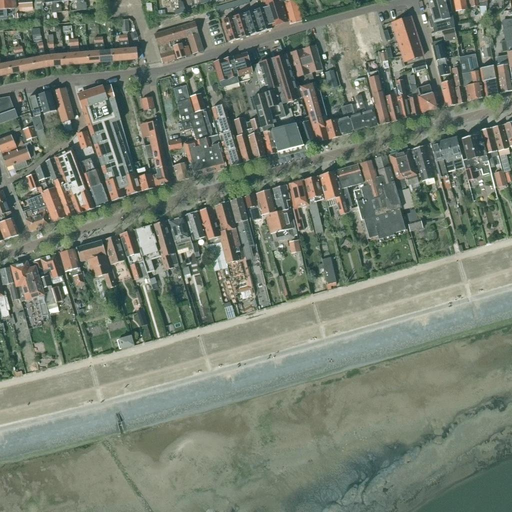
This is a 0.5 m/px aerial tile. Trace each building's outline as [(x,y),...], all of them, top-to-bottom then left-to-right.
[(10,1),(10,0),(0,0),(0,9),(0,10),(4,9),(15,8),(15,1),(10,1)] [(19,1),(20,10),(25,10),(25,7),(31,7),(30,0),(25,1),(25,0),(19,1)] [(51,14),(56,13),(54,0),(41,0),(42,4),(52,3),(52,7),(51,7),(51,14)] [(67,0),(54,0),(56,13),(61,13),(60,6),(59,6),(59,2),(68,1),(67,0)] [(67,0),(68,1),(77,0),(77,4),(76,4),(76,11),(81,11),(80,0),(67,0)] [(262,0),(264,7),(271,27),(287,22),(282,3),(283,2),(284,2),(283,0),(262,0)] [(290,25),(292,24),(302,21),(295,0),(292,0),(284,2),(283,2),(290,25)] [(454,29),(449,0),(426,0),(431,17),(428,18),(431,28),(434,27),(436,33),(454,29)] [(465,10),(466,10),(464,0),(453,0),(456,12),(459,11),(465,10)] [(469,0),(471,9),(478,8),(477,0),(469,0)] [(264,7),(253,11),(261,33),(271,29),(271,27),(264,7)] [(253,11),(243,14),(250,36),(261,33),(253,11)] [(243,14),(232,18),(240,39),(250,36),(243,14)] [(392,23),(395,33),(413,27),(409,17),(392,23)] [(232,18),(222,21),(229,43),(240,39),(232,18)] [(511,20),(502,22),(505,42),(511,40),(511,31),(511,30),(511,20)] [(372,21),(364,24),(371,52),(380,49),(372,21)] [(203,52),(198,34),(195,23),(154,35),(160,55),(162,64),(175,60),(171,44),(181,41),(181,39),(187,37),(193,55),(203,52)] [(364,24),(355,26),(362,54),(371,52),(364,24)] [(351,27),(342,29),(350,60),(354,59),(354,56),(358,55),(351,27)] [(416,37),(413,27),(395,33),(399,43),(416,37)] [(30,30),(28,30),(28,36),(30,35),(32,35),(33,42),(42,41),(40,34),(40,29),(30,30)] [(342,32),(335,34),(342,62),(350,60),(342,29),(342,32)] [(442,32),(444,40),(456,38),(454,30),(442,32)] [(326,33),(317,36),(325,64),(330,62),(330,65),(334,64),(326,33)] [(327,33),(326,33),(334,64),(342,62),(335,34),(327,36),(327,33)] [(419,47),(416,37),(399,43),(402,53),(419,47)] [(182,48),(181,44),(182,44),(181,41),(171,44),(175,60),(190,55),(188,46),(182,48)] [(446,66),(440,41),(433,43),(435,47),(432,48),(436,61),(438,61),(439,67),(444,65),(444,66),(446,66)] [(111,51),(112,62),(125,61),(123,42),(119,43),(119,47),(119,50),(111,51)] [(137,59),(136,48),(129,49),(128,42),(127,42),(123,42),(125,61),(137,59)] [(87,53),(88,64),(100,63),(99,44),(95,45),(94,45),(94,52),(87,53)] [(100,63),(112,62),(111,51),(104,51),(104,44),(103,44),(102,44),(99,44),(100,63)] [(70,54),(62,55),(63,66),(76,65),(74,46),(70,47),(70,51),(70,54)] [(74,46),(76,65),(88,64),(87,53),(79,53),(79,50),(78,50),(78,46),(74,46)] [(485,58),(491,57),(489,46),(485,47),(483,47),(485,58)] [(315,47),(303,50),(309,74),(311,80),(313,80),(311,73),(322,70),(315,47)] [(422,57),(419,47),(402,53),(405,63),(422,57)] [(50,56),(45,56),(47,67),(50,67),(51,67),(63,66),(62,55),(55,55),(55,52),(54,52),(53,48),(49,49),(50,56)] [(40,57),(32,59),(34,70),(47,67),(45,56),(43,49),(39,50),(38,50),(40,57)] [(303,50),(290,54),(297,77),(307,74),(309,81),(311,80),(309,74),(303,50)] [(19,54),(22,72),(34,70),(32,59),(25,60),(24,53),(23,53),(22,53),(19,54)] [(232,57),(213,63),(219,83),(252,73),(247,53),(232,58),(232,57)] [(8,63),(10,74),(22,72),(19,54),(15,55),(14,55),(15,62),(8,63)] [(460,65),(461,75),(462,81),(467,103),(483,98),(482,96),(478,72),(476,65),(475,55),(459,59),(460,65)] [(253,66),(257,78),(262,96),(252,98),(258,118),(257,118),(261,133),(262,132),(271,130),(278,154),(279,158),(304,151),(303,147),(306,146),(289,99),(300,95),(298,88),(300,88),(299,87),(297,82),(293,83),(286,56),(253,66)] [(501,94),(511,91),(511,90),(508,67),(507,57),(495,59),(496,67),(501,94)] [(0,76),(10,74),(8,63),(1,65),(0,60),(0,76)] [(412,73),(426,69),(425,63),(411,67),(412,73)] [(439,67),(437,67),(440,77),(448,75),(446,68),(446,66),(444,66),(444,65),(439,67)] [(456,70),(451,70),(454,83),(462,81),(461,75),(460,65),(455,66),(456,70)] [(494,67),(479,69),(482,83),(483,82),(486,97),(486,98),(487,97),(490,97),(499,94),(496,79),(494,67)] [(329,89),(337,87),(332,72),(325,74),(329,89)] [(383,92),(379,77),(369,79),(380,126),(390,123),(383,92)] [(401,80),(395,82),(398,97),(399,97),(405,96),(401,80)] [(452,89),(451,84),(451,81),(441,84),(446,108),(456,105),(452,89)] [(455,89),(452,89),(456,105),(467,103),(462,81),(454,83),(455,89)] [(300,88),(298,88),(300,95),(300,96),(317,143),(328,140),(321,117),(320,115),(326,114),(319,89),(312,91),(310,84),(299,87),(300,88)] [(411,95),(405,96),(410,118),(420,115),(414,85),(410,86),(409,86),(411,95)] [(421,115),(439,110),(431,85),(416,89),(421,115)] [(102,87),(88,91),(90,100),(95,98),(97,105),(83,110),(79,98),(78,98),(82,111),(88,129),(94,146),(101,168),(111,202),(125,197),(127,197),(140,192),(130,157),(120,121),(111,86),(103,88),(102,87)] [(200,113),(193,114),(186,86),(174,89),(177,103),(184,131),(192,129),(195,141),(198,154),(204,175),(216,172),(201,116),(200,113)] [(54,98),(66,95),(64,88),(52,91),(54,98)] [(387,96),(386,91),(383,92),(390,123),(400,120),(395,98),(394,93),(389,94),(389,96),(387,96)] [(35,96),(28,98),(33,118),(39,116),(41,116),(40,113),(43,112),(43,115),(56,111),(50,92),(38,95),(39,98),(36,99),(35,96)] [(194,113),(205,110),(200,94),(190,97),(194,113)] [(56,105),(68,101),(66,95),(54,98),(56,105)] [(307,146),(317,143),(300,95),(289,99),(306,146),(307,146)] [(361,95),(355,97),(356,100),(360,114),(365,130),(377,127),(372,111),(374,110),(371,99),(367,100),(371,111),(366,112),(361,95)] [(405,96),(399,97),(398,97),(395,98),(400,120),(410,118),(405,96)] [(151,98),(141,100),(143,112),(153,110),(154,109),(151,97),(151,98)] [(0,124),(18,118),(15,110),(13,110),(9,98),(0,100),(0,124)] [(56,105),(58,111),(60,117),(64,132),(72,130),(69,121),(73,120),(68,101),(56,105)] [(217,136),(223,154),(224,153),(229,168),(241,164),(228,122),(223,104),(211,108),(219,135),(217,136)] [(365,130),(360,114),(354,116),(351,105),(346,106),(353,133),(365,130)] [(342,137),(353,133),(346,106),(340,107),(343,119),(337,121),(342,137)] [(203,112),(200,113),(201,116),(216,172),(227,169),(223,154),(217,136),(211,137),(211,134),(211,132),(209,124),(205,112),(203,112)] [(342,137),(337,121),(336,119),(327,122),(325,116),(321,117),(328,140),(342,137)] [(253,160),(246,132),(244,124),(242,118),(233,120),(238,136),(235,137),(243,164),(253,160)] [(249,123),(244,124),(246,132),(253,160),(259,159),(261,158),(265,157),(265,156),(259,133),(261,133),(257,118),(249,121),(249,123)] [(156,121),(139,125),(142,139),(148,137),(150,146),(144,147),(146,153),(151,151),(162,149),(156,121)] [(36,137),(32,126),(23,130),(27,141),(36,137)] [(502,126),(492,128),(497,149),(499,156),(504,155),(503,147),(507,146),(502,126)] [(490,169),(494,168),(492,158),(498,157),(490,129),(480,131),(490,169)] [(42,130),(35,132),(39,146),(46,144),(42,130)] [(271,130),(262,132),(264,140),(263,140),(267,155),(267,157),(274,155),(278,154),(271,130)] [(491,175),(490,169),(480,131),(475,133),(476,136),(462,140),(467,160),(462,161),(464,168),(468,181),(477,179),(475,172),(481,171),(482,176),(490,174),(491,175)] [(86,132),(77,135),(82,150),(91,147),(86,132)] [(0,152),(1,154),(16,148),(11,134),(0,138),(0,152)] [(456,138),(447,140),(455,171),(464,168),(462,161),(461,155),(456,138)] [(180,140),(168,142),(170,152),(182,149),(180,140)] [(439,142),(447,173),(455,171),(447,140),(439,142)] [(195,141),(184,144),(186,153),(189,163),(190,163),(194,178),(201,176),(203,175),(204,175),(198,154),(195,141)] [(439,142),(430,145),(440,179),(448,177),(447,173),(439,142)] [(27,167),(25,161),(31,159),(30,158),(35,156),(30,143),(16,148),(1,154),(2,156),(6,168),(13,166),(15,171),(27,167)] [(418,166),(429,162),(424,146),(413,149),(413,150),(409,151),(413,167),(418,166)] [(151,151),(146,153),(147,159),(153,157),(155,169),(166,167),(162,149),(151,151)] [(64,153),(54,158),(61,178),(64,185),(62,186),(65,193),(67,192),(68,194),(76,216),(85,212),(71,178),(78,175),(70,150),(65,153),(64,153)] [(389,156),(386,157),(393,182),(396,190),(408,186),(406,180),(416,177),(413,167),(409,151),(389,156)] [(504,155),(499,156),(504,172),(509,171),(505,154),(504,155)] [(386,157),(374,161),(381,186),(393,182),(386,157)] [(54,158),(45,163),(50,177),(50,178),(51,182),(52,182),(61,178),(54,158)] [(94,171),(89,159),(78,163),(95,209),(103,206),(110,203),(97,170),(94,171)] [(359,190),(353,192),(357,205),(367,240),(376,237),(377,241),(396,235),(395,234),(406,230),(407,230),(402,211),(397,193),(396,190),(393,182),(381,186),(374,161),(359,165),(365,185),(358,186),(359,190)] [(429,162),(418,166),(422,182),(424,181),(426,186),(435,184),(433,179),(429,162)] [(38,181),(38,182),(43,180),(50,178),(45,163),(35,171),(35,173),(36,174),(38,181)] [(189,163),(172,167),(172,168),(174,167),(177,182),(194,178),(190,163),(189,163)] [(346,169),(352,187),(363,184),(358,165),(346,169)] [(166,167),(155,169),(157,175),(152,176),(155,188),(170,184),(166,167)] [(336,171),(335,172),(345,207),(349,206),(350,208),(352,208),(346,189),(352,187),(346,169),(344,169),(336,171)] [(340,216),(347,214),(345,207),(335,172),(319,176),(328,208),(337,205),(340,216)] [(502,172),(494,174),(498,188),(506,186),(502,172)] [(38,181),(36,174),(26,177),(31,191),(40,188),(38,181)] [(78,175),(71,178),(85,212),(94,209),(81,174),(78,175)] [(142,192),(155,188),(151,174),(138,178),(142,192)] [(315,202),(314,199),(322,196),(317,177),(303,181),(309,205),(310,209),(316,234),(323,233),(316,202),(315,202)] [(416,177),(406,180),(408,186),(411,185),(418,183),(416,177)] [(66,219),(76,216),(68,194),(67,194),(66,192),(64,193),(61,186),(62,186),(64,185),(61,178),(52,182),(54,188),(54,187),(65,217),(66,218),(66,219)] [(43,180),(38,182),(40,188),(42,192),(40,193),(41,195),(44,203),(45,203),(53,223),(66,218),(65,217),(54,187),(54,188),(47,190),(43,180)] [(297,208),(306,206),(309,205),(303,181),(289,185),(294,209),(293,209),(295,217),(298,216),(297,208)] [(276,213),(266,215),(271,235),(273,234),(275,242),(294,237),(294,236),(297,235),(289,201),(290,201),(286,186),(272,189),(278,212),(276,213)] [(266,215),(276,213),(271,190),(256,194),(258,201),(262,216),(266,215)] [(0,215),(10,212),(2,192),(0,192),(0,215)] [(30,210),(23,212),(29,232),(38,229),(41,228),(49,225),(53,223),(45,203),(44,203),(41,195),(27,200),(30,210)] [(254,195),(244,198),(248,215),(251,214),(252,221),(260,219),(259,217),(262,216),(258,201),(256,202),(254,195)] [(246,260),(252,258),(249,248),(254,246),(247,221),(241,199),(230,202),(239,234),(243,249),(246,260)] [(243,249),(239,234),(237,235),(228,202),(214,207),(215,210),(212,211),(220,241),(227,267),(236,299),(239,298),(238,294),(250,291),(251,295),(254,294),(246,260),(243,249)] [(220,241),(212,211),(211,208),(199,211),(209,244),(220,241)] [(409,213),(404,215),(407,223),(417,220),(414,209),(409,211),(409,213)] [(10,212),(0,215),(0,233),(3,241),(19,235),(10,212)] [(193,241),(206,237),(198,212),(185,216),(193,241)] [(184,217),(168,221),(175,246),(186,243),(188,252),(193,250),(192,244),(184,217)] [(299,219),(295,220),(298,232),(304,231),(301,220),(300,220),(299,219)] [(417,220),(407,223),(409,232),(423,229),(420,220),(417,220)] [(166,222),(151,226),(161,257),(165,271),(173,268),(172,266),(178,264),(175,254),(171,239),(166,222)] [(151,226),(133,231),(141,254),(140,254),(143,262),(146,274),(147,274),(154,272),(151,261),(161,257),(151,226)] [(133,231),(120,235),(128,261),(130,261),(132,265),(143,262),(140,254),(141,254),(133,231)] [(111,266),(125,261),(117,236),(103,241),(111,266)] [(227,267),(220,241),(209,244),(206,245),(213,271),(227,267)] [(292,254),(300,252),(298,241),(290,243),(292,254)] [(116,287),(106,256),(101,242),(76,249),(80,262),(88,260),(93,278),(104,275),(109,289),(116,287)] [(84,283),(80,269),(74,250),(60,253),(65,273),(72,271),(76,286),(84,283)] [(40,260),(33,262),(44,296),(47,306),(57,303),(62,302),(58,287),(52,289),(50,281),(53,279),(53,280),(62,277),(55,255),(40,260)] [(330,257),(322,259),(324,268),(325,271),(328,284),(337,282),(330,257)] [(49,316),(47,306),(44,296),(33,262),(12,268),(21,302),(37,298),(43,318),(49,316)] [(132,265),(130,266),(135,280),(147,276),(146,274),(143,262),(132,265)] [(184,268),(182,269),(184,276),(190,274),(188,267),(184,268)] [(17,287),(14,283),(11,268),(0,270),(0,274),(3,286),(9,284),(13,301),(20,300),(17,287)] [(280,278),(287,301),(289,301),(282,277),(280,278)] [(0,310),(2,318),(9,316),(8,311),(9,311),(6,296),(4,296),(0,278),(0,310)] [(230,303),(223,305),(224,309),(228,319),(235,317),(232,306),(231,307),(230,303)] [(141,309),(136,311),(141,327),(146,325),(141,309)] [(120,349),(134,346),(132,337),(118,341),(120,349)] [(37,351),(45,350),(44,343),(36,344),(37,351)]
